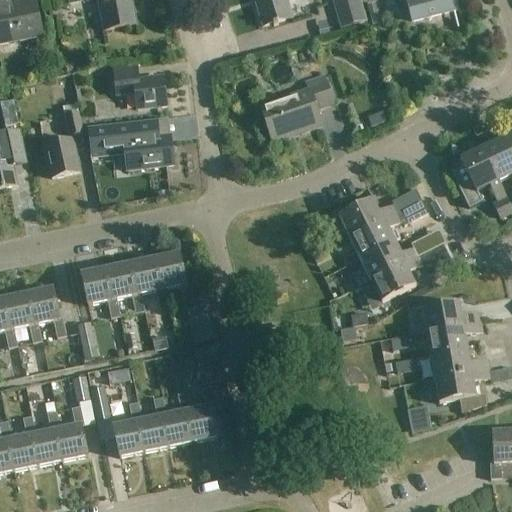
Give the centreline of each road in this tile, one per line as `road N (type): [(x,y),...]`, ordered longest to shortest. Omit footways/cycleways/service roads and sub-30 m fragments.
road 1 (residential): [(260,490),(213,211)]
road 2 (residential): [(0,253),(213,211)]
road 3 (residential): [(213,211),(200,62),(180,0)]
road 4 (residential): [(213,211),(305,185),(409,139)]
road 5 (residential): [(511,264),(475,252),(457,230),(409,139)]
